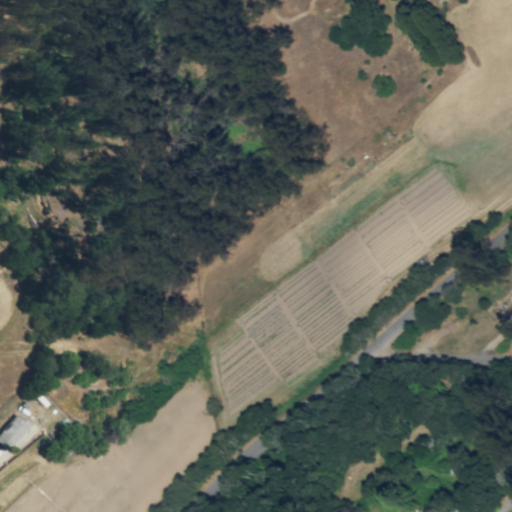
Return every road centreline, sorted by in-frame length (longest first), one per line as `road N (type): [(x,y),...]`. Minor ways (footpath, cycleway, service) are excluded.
road 1 (tertiary): [(190,511),(511,233)]
road 2 (residential): [(378,354),(344,350),(511,195)]
road 3 (residential): [(378,354),(511,366)]
